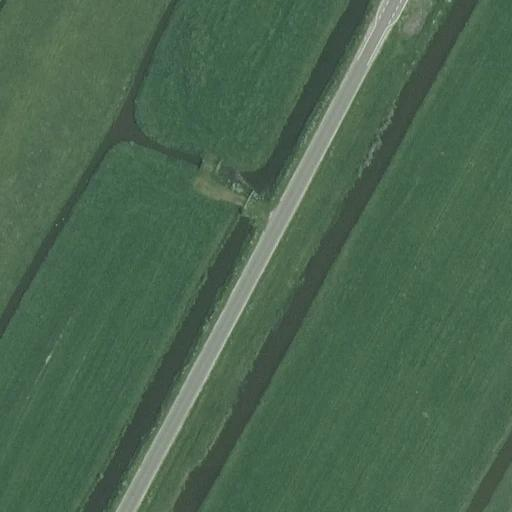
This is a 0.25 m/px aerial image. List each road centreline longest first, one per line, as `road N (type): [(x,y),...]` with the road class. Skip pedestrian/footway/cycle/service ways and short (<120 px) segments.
road 1 (tertiary): [(125,511),(400,0)]
road 2 (track): [(221,151),(202,185),(283,222)]
